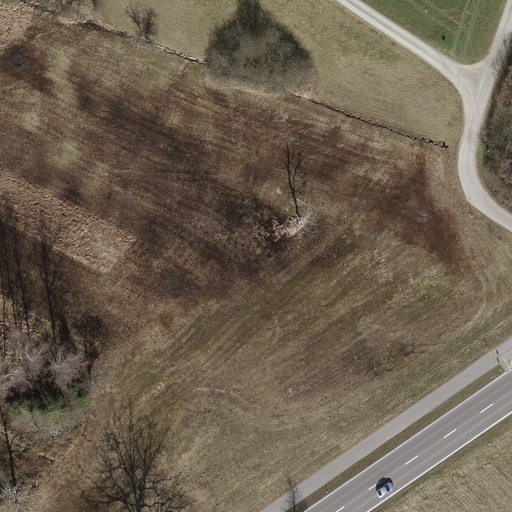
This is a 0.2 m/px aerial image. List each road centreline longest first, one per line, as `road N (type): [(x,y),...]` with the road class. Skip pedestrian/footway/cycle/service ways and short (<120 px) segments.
road 1 (track): [(511,13),(467,175),(485,209),(511,226)]
road 2 (secondary): [(338,511),(511,392)]
road 3 (track): [(486,89),(349,0)]
